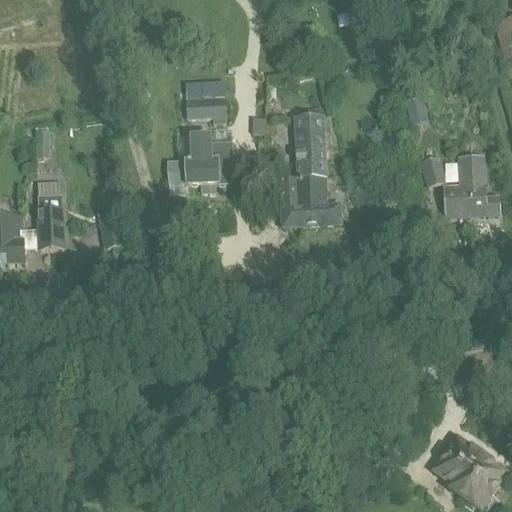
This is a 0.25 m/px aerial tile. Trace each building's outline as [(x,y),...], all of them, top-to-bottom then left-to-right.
[(366,8),(348,12),(352,27),(352,30),(371,26),(366,8)] [(505,51),(507,62),(511,60),(511,31),(503,34),(501,22),(486,25),(489,37),(496,35),(500,52),(505,51)] [(215,121),(215,127),(224,127),(224,120),(225,120),(224,94),(209,94),(210,103),(188,104),(189,122),(215,121)] [(413,129),(426,125),(419,100),(406,104),(413,129)] [(281,183),(284,231),(341,228),(339,210),(328,210),(326,182),(327,182),(324,121),(294,123),(298,182),(281,183)] [(202,189),(203,196),(215,196),(214,188),(219,188),(219,182),(235,181),(234,164),(212,165),(211,129),(189,130),(191,166),(169,167),(170,187),(189,186),(189,189),(202,189)] [(48,148),(48,135),(35,135),(35,148),(48,148)] [(445,191),(447,222),(500,219),(499,202),(488,202),(486,161),(459,163),(461,190),(445,191)] [(421,167),(428,192),(447,187),(441,162),(421,167)] [(23,235),(24,251),(40,251),(40,255),(65,254),(63,200),(38,201),(39,216),(39,234),(23,235)] [(99,217),(105,253),(128,250),(122,214),(99,217)] [(0,220),(0,270),(25,269),(24,251),(23,235),(23,219),(0,220)] [(438,357),(484,350),(480,323),(434,329),(437,349),(438,357)] [(455,385),(480,404),(497,379),(492,376),(497,367),(489,362),(484,369),(472,360),(465,370),(455,385)] [(470,511),(495,511),(499,507),(493,502),(511,477),(458,440),(454,437),(438,458),(442,461),(431,476),(450,489),(446,494),(470,511)]
